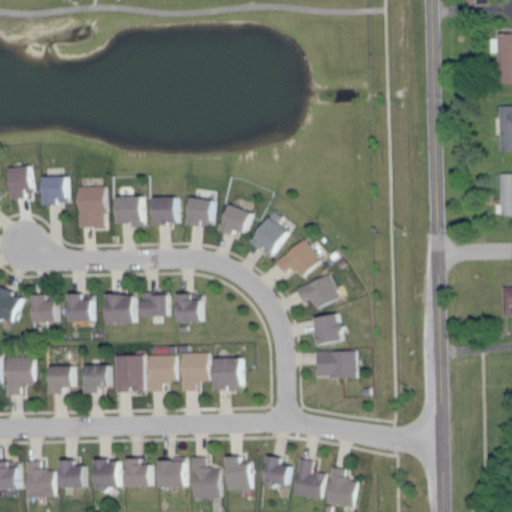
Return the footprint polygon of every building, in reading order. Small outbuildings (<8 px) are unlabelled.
[(502,31),(511,30),(511,81),(503,82),(502,31)] [(511,105),(499,106),(500,150),(511,149),(511,105)] [(36,189),(29,190),(29,195),(16,197),(13,166),(33,164),(36,189)] [(71,199),(62,199),(62,201),(49,201),(48,174),(71,173),(71,199)] [(511,214),(511,173),(501,173),(500,215),(511,214)] [(80,184),(107,184),(107,211),(104,211),(105,224),(81,225),(80,184)] [(147,223),(135,223),(135,221),(121,221),(121,194),(147,194),(147,223)] [(181,221),(174,221),(174,219),(171,219),(171,222),(158,223),(158,194),(181,194),(181,221)] [(218,197),(215,222),(210,221),(209,224),(191,221),(195,194),(218,197)] [(232,202),(253,210),(246,231),(237,228),(235,233),(223,228),(232,202)] [(286,214),(280,221),(291,229),(273,254),(265,249),(265,248),(255,240),(278,209),(286,214)] [(322,257),(302,273),(297,267),(296,269),(292,264),(286,270),(278,260),(305,237),(322,257)] [(341,293),(318,304),(315,297),(313,299),(310,293),(303,297),(298,285),(330,270),(341,293)] [(18,289),(17,291),(26,295),(20,308),(22,309),(19,316),(17,316),(16,318),(8,314),(0,317),(0,297),(5,284),(18,289)] [(511,287),(503,287),(503,315),(511,314),(511,287)] [(125,292),(137,292),(138,319),(110,320),(110,290),(125,290),(125,292)] [(170,313),(144,314),(144,290),(170,290),(170,313)] [(86,293),(96,293),(96,318),(73,318),(73,291),(86,291),(86,293)] [(50,298),(60,298),(60,319),(37,319),(37,292),(50,292),(50,298)] [(200,294),(205,294),(205,319),(182,320),(181,292),(200,292),(200,294)] [(342,320),(349,323),(345,331),(346,337),(318,342),(316,328),(320,328),(318,315),(341,311),(342,320)] [(358,376),(332,376),(332,374),(318,374),(318,350),(358,350),(358,376)] [(183,352),(210,351),(210,379),(201,379),(201,381),(197,381),(197,390),(183,390),(183,352)] [(145,389),(133,389),(133,385),(131,385),(131,390),(117,390),(117,353),(144,353),(145,389)] [(36,382),(27,382),(27,384),(24,384),(24,392),(10,392),(9,354),(36,354),(36,382)] [(178,380),(171,380),(171,382),(163,382),(163,389),(151,389),(151,354),(178,354),(178,380)] [(245,389),(218,389),(218,356),(245,356),(245,389)] [(76,384),(66,384),(66,391),(53,391),(53,363),(76,363),(76,384)] [(87,365),(110,364),(110,385),(106,385),(106,387),(100,387),(100,391),(85,391),(85,377),(87,377),(87,365)] [(242,459),(252,459),(253,487),(230,487),(230,455),(242,454),(242,459)] [(285,456),(283,463),(293,464),(289,483),(281,481),(273,486),(269,479),(267,479),(272,454),(285,456)] [(188,485),(162,485),(162,458),(175,458),(175,455),(188,455),(188,485)] [(194,455),(207,455),(207,466),(213,466),(213,467),(221,467),(221,496),(195,496),(194,455)] [(112,460),(114,460),(114,458),(122,458),(122,484),(113,484),(107,490),(100,485),(99,485),(98,457),(112,457),(112,460)] [(144,458),(148,458),(148,462),(153,462),(153,484),(130,484),(130,457),(144,457),(144,458)] [(296,492),(302,457),(314,459),(312,472),(316,473),(317,471),(326,472),(322,497),(296,492)] [(64,486),(64,458),(76,458),(76,464),(86,464),(86,485),(64,486)] [(15,462),(21,462),(21,487),(0,487),(0,460),(15,460),(15,462)] [(29,460),(41,460),(41,467),(48,467),(48,470),(56,470),(56,495),(29,495),(29,460)] [(347,465),(346,474),(352,474),(351,477),(358,478),(355,503),(328,499),(334,463),(347,465)]
